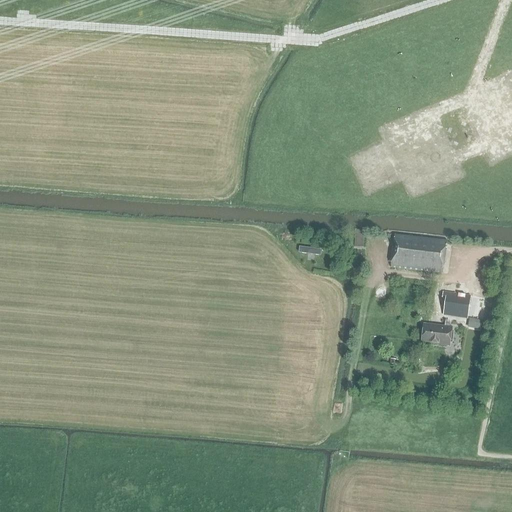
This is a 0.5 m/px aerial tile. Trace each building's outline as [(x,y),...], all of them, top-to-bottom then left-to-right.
[(447,241),(394,236),(390,268),(442,273),(447,241)] [(321,250),(299,247),(298,253),(320,256),(321,250)] [(470,296),(447,292),(443,316),(466,319),(470,296)] [(481,321),(469,318),(467,328),(479,330),(481,321)] [(451,329),(424,325),(422,343),(449,347),(450,333),(451,329)]
